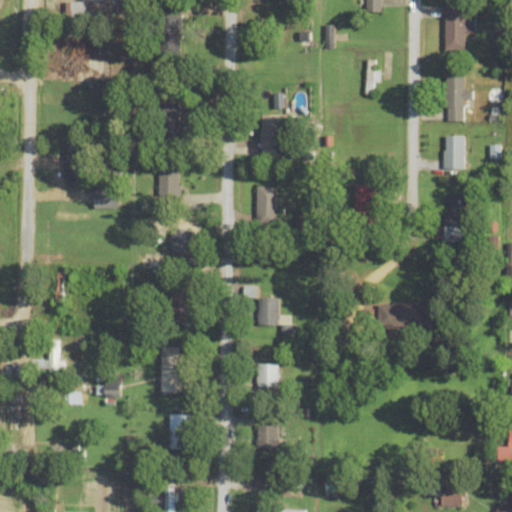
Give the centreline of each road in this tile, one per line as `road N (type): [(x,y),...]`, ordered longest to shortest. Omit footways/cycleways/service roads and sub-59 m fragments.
road 1 (residential): [(222,511),(228,0)]
road 2 (residential): [(323,298),(398,258),(410,230),(412,0)]
road 3 (residential): [(0,324),(13,325),(23,301),(26,0)]
